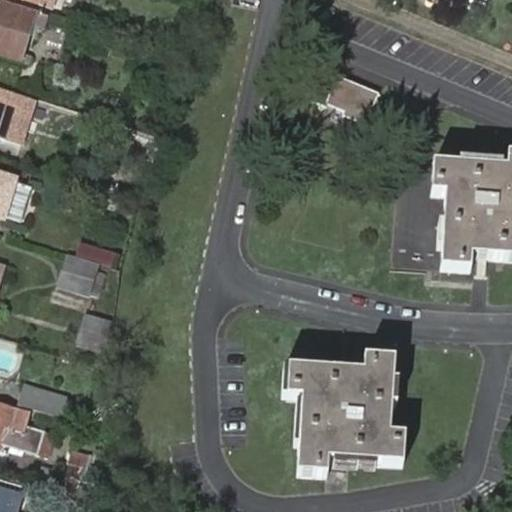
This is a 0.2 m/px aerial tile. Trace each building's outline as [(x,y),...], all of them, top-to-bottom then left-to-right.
[(12,0),(53,12),(56,0),(12,0)] [(0,7),(0,60),(27,69),(29,62),(24,60),(33,31),(44,36),(48,22),(0,7)] [(343,114),(367,124),(378,97),(335,78),(324,105),(343,114)] [(0,142),(5,144),(18,102),(0,96),(0,142)] [(18,102),(5,144),(22,148),(34,107),(18,102)] [(364,130),(367,124),(343,114),(341,120),(364,130)] [(159,155),(165,141),(136,133),(131,146),(159,155)] [(156,165),(159,155),(131,146),(127,156),(156,165)] [(511,161),(507,162),(506,176),(433,171),(431,202),(444,202),(440,275),(469,277),(470,265),(511,266),(511,161)] [(0,222),(19,229),(31,190),(0,180),(0,222)] [(138,207),(98,195),(94,208),(134,220),(138,207)] [(79,258),(114,269),(118,270),(122,258),(117,257),(82,246),(79,258)] [(96,270),(67,261),(58,290),(87,299),(95,273),(96,270)] [(104,276),(95,273),(87,299),(96,302),(104,276)] [(109,327),(86,320),(78,346),(101,353),(109,327)] [(326,467),(401,471),(404,441),(388,440),(392,366),(361,364),(360,380),(286,375),(285,404),(300,405),(296,481),(326,483),(326,467)] [(23,384),(16,410),(32,415),(60,423),(67,397),(23,384)] [(27,432),(32,415),(16,410),(0,405),(0,431),(3,432),(0,441),(0,449),(35,461),(42,438),(27,432)] [(76,497),(85,469),(72,465),(63,493),(76,497)] [(13,511),(21,488),(0,481),(0,511),(13,511)]
